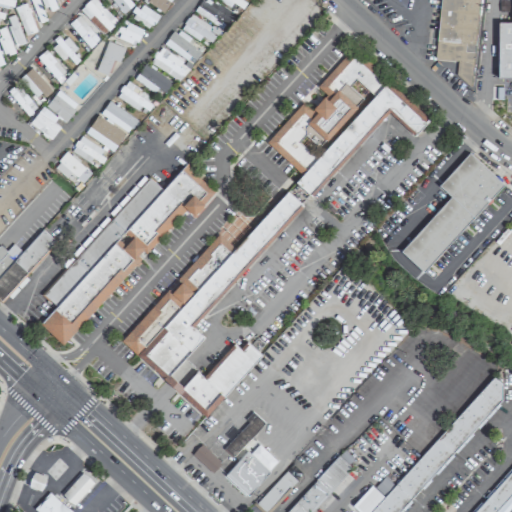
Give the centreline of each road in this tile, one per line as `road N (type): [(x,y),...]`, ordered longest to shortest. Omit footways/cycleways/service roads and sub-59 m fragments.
road 1 (residential): [(341,0),(511,153)]
road 2 (primary): [(198,511),(61,384)]
road 3 (primary): [(52,407),(163,511)]
